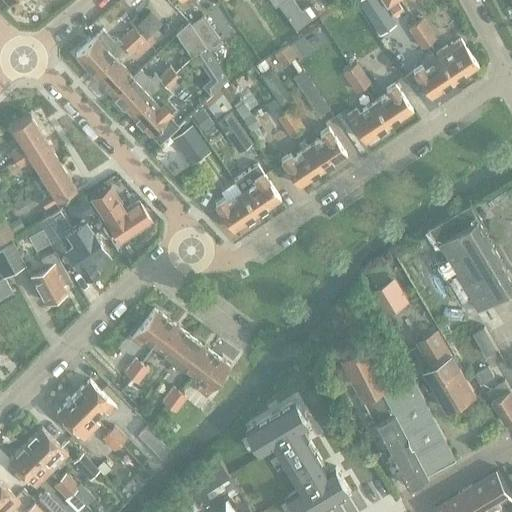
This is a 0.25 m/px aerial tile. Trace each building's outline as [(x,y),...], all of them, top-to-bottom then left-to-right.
[(294,0),(285,0),(278,5),(296,31),(316,17),(309,6),(302,11),(294,0)] [(379,0),(360,0),(358,2),(379,35),(395,24),(379,0)] [(150,12),(138,24),(143,29),(147,34),(149,32),(159,23),(155,18),(150,12)] [(223,42),(204,15),(191,23),(207,47),(210,51),(223,42)] [(409,27),(416,37),(429,28),(423,19),(409,27)] [(133,28),(120,40),(125,46),(143,29),(138,24),(133,28)] [(190,24),(179,34),(193,56),(196,54),(205,48),(203,45),(193,29),(190,24)] [(95,36),(76,54),(95,74),(114,56),(125,46),(120,40),(117,37),(114,39),(104,28),(95,36)] [(435,38),(429,28),(416,37),(422,47),(435,38)] [(143,29),(125,46),(137,58),(150,46),(156,40),(149,32),(147,34),(143,29)] [(439,58),(454,80),(478,64),(460,38),(451,44),(454,48),(439,58)] [(287,44),(275,53),(284,65),(296,57),(287,44)] [(205,48),(196,54),(206,69),(217,62),(210,51),(207,47),(205,48)] [(95,74),(113,94),(133,76),(114,56),(95,74)] [(430,96),(454,80),(439,58),(424,68),(422,65),(413,71),(430,96)] [(357,62),(350,66),(364,86),(372,80),(359,60),(357,62)] [(173,65),(161,76),(166,81),(177,70),(173,65)] [(356,91),(364,86),(350,66),(343,71),(356,91)] [(133,76),(113,94),(132,113),(151,95),(162,85),(166,81),(161,76),(156,71),(150,77),(141,67),(133,76)] [(177,70),(166,81),(171,87),(183,76),(177,70)] [(151,95),(132,113),(150,133),(170,115),(179,107),(168,95),(173,90),(171,87),(166,81),(162,85),(151,95)] [(313,81),(302,88),(319,114),(330,107),(313,81)] [(374,102),(389,124),(413,108),(396,82),(386,88),(389,92),(374,102)] [(243,101),(235,108),(243,118),(251,112),(243,101)] [(365,140),(389,124),(374,102),(359,112),(357,107),(347,114),(365,140)] [(284,111),(297,130),(305,125),(292,106),(284,111)] [(202,107),(192,115),(203,129),(213,121),(202,107)] [(231,110),(217,120),(228,135),(242,126),(231,110)] [(289,135),(297,130),(284,111),(277,115),(289,135)] [(251,112),(243,118),(251,129),(259,123),(251,112)] [(23,145),(11,152),(15,159),(46,140),(31,115),(12,127),(23,145)] [(192,123),(172,137),(190,163),(210,149),(192,123)] [(307,146),(322,168),(346,153),(328,126),(320,132),(322,136),(307,146)] [(46,140),(15,159),(20,166),(32,159),(42,176),(61,164),(46,140)] [(299,184),(322,168),(307,146),(292,156),(290,153),(282,158),(299,184)] [(257,163),(233,179),(241,190),(256,213),(280,197),(257,163)] [(77,188),(61,164),(42,176),(53,192),(41,200),(45,208),(77,188)] [(91,197),(107,221),(119,241),(151,220),(139,200),(126,209),(110,184),(91,197)] [(2,185),(0,186),(0,198),(1,200),(8,195),(2,185)] [(233,229),(256,213),(241,190),(226,200),(224,197),(215,203),(233,229)] [(481,221),(471,205),(431,229),(440,245),(443,243),(451,258),(439,265),(461,302),(473,295),(480,307),(511,287),(511,281),(477,223),(481,221)] [(40,221),(53,241),(63,234),(59,228),(69,221),(60,208),(50,215),(50,214),(40,221)] [(5,217),(0,220),(0,244),(16,234),(15,234),(9,223),(5,217)] [(19,217),(9,223),(15,234),(16,233),(25,227),(19,217)] [(79,222),(66,231),(73,242),(66,247),(79,267),(81,265),(87,275),(98,268),(96,265),(110,256),(93,229),(92,230),(90,226),(84,230),(79,222)] [(0,248),(0,268),(4,275),(25,264),(13,242),(0,248)] [(60,283),(68,279),(54,251),(41,258),(47,268),(31,276),(45,304),(66,293),(60,283)] [(401,306),(411,301),(410,300),(397,277),(375,290),(389,313),(401,306)] [(145,337),(155,345),(173,322),(154,308),(131,337),(140,344),(145,337)] [(173,322),(155,345),(173,359),(191,336),(173,322)] [(486,356),(497,349),(484,327),(473,334),(486,356)] [(425,370),(433,383),(450,411),(477,395),(438,329),(418,342),(432,366),(425,370)] [(370,343),(342,357),(344,360),(365,400),(364,401),(386,442),(409,487),(410,487),(429,477),(428,474),(456,459),(434,417),(412,375),(389,333),(370,343)] [(191,336),(173,359),(191,373),(209,350),(191,336)] [(209,350),(191,373),(202,381),(197,387),(206,394),(228,365),(209,350)] [(121,388),(131,376),(142,362),(136,357),(125,371),(113,362),(104,374),(121,388)] [(142,362),(131,376),(139,382),(149,368),(142,362)] [(480,385),(494,376),(488,366),(474,375),(480,385)] [(73,396),(95,417),(104,408),(109,414),(117,406),(90,379),(73,396)] [(507,424),(511,421),(511,390),(505,380),(487,391),(507,424)] [(164,401),(168,404),(179,390),(175,387),(164,401)] [(179,390),(168,404),(176,410),(187,396),(179,390)] [(86,426),(95,417),(73,396),(57,412),(84,439),(92,431),(86,426)] [(271,414),(248,429),(263,453),(275,446),(300,487),(287,495),(297,511),(317,511),(327,506),(323,498),(331,493),(336,501),(351,491),(336,466),(329,470),(304,429),(311,425),(296,399),(281,409),(285,416),(276,422),(271,414)] [(109,432),(121,443),(128,436),(116,424),(109,432)] [(147,424),(138,433),(149,445),(159,436),(147,424)] [(42,427),(26,444),(47,465),(52,470),(61,462),(69,454),(42,427)] [(115,449),(121,443),(109,432),(103,437),(115,449)] [(26,444),(9,460),(36,487),(44,479),(52,470),(47,465),(26,444)] [(83,452),(73,461),(90,479),(100,470),(83,452)] [(223,460),(186,486),(196,500),(233,474),(223,460)] [(479,509),(478,509),(479,511),(501,511),(494,500),(509,491),(511,496),(511,492),(497,468),(472,483),(478,493),(472,497),(479,509)] [(67,471),(60,478),(73,492),(74,491),(88,505),(94,500),(67,471)] [(60,478),(54,484),(66,497),(73,492),(60,478)] [(0,480),(0,511),(9,511),(13,509),(20,502),(0,480)] [(43,509),(46,511),(66,511),(45,490),(34,500),(36,502),(43,509)] [(438,511),(473,511),(478,509),(479,509),(472,497),(465,501),(459,491),(434,506),(438,511)] [(36,502),(25,511),(39,511),(43,509),(36,502)]
